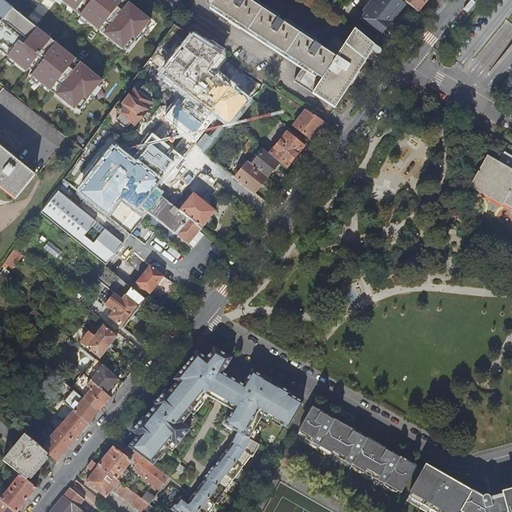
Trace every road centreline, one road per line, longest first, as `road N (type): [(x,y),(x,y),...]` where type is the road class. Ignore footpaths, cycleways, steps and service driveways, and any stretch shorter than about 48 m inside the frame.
road 1 (residential): [(197,318),(450,465),(511,454)]
road 2 (residential): [(36,511),(197,318)]
road 3 (residential): [(280,223),(405,64)]
road 4 (residential): [(197,318),(280,223)]
road 5 (residential): [(511,126),(405,64)]
